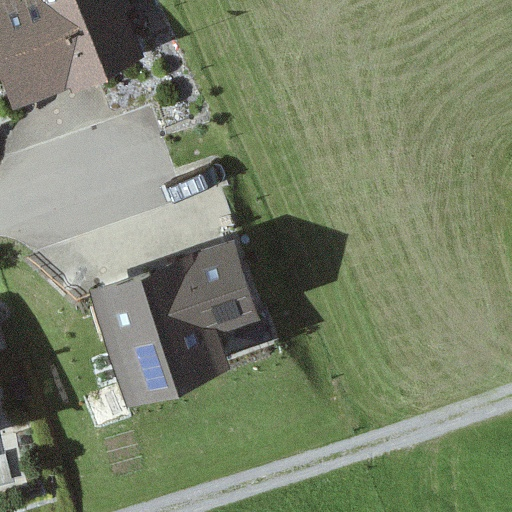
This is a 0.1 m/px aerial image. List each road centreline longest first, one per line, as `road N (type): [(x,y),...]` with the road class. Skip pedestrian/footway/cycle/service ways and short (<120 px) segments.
road 1 (track): [(168,511),(511,401)]
road 2 (residential): [(157,169),(0,221)]
